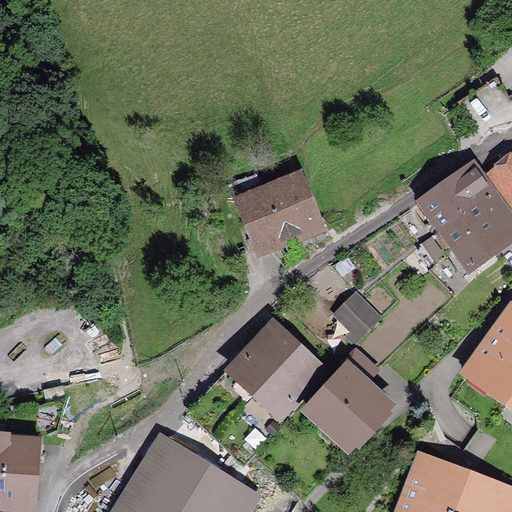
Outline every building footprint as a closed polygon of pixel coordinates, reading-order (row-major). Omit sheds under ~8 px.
[(491,84),(462,103),(483,135),(511,115),(511,104),(508,98),(502,101),(491,84)] [(511,160),(493,176),(511,198),(511,160)] [(471,171),(426,203),(443,228),(475,206),(476,208),(490,198),(471,171)] [(297,176),(241,199),(260,243),(293,230),(301,249),(330,237),(323,218),(316,221),(297,176)] [(511,220),(494,195),(490,198),(476,208),(475,206),(443,228),(438,232),(464,269),(505,240),(509,245),(511,242),(511,220)] [(433,235),(422,244),(435,259),(446,250),(433,235)] [(358,298),(338,318),(353,332),(346,338),(353,345),(379,319),(358,298)] [(511,311),(472,367),(511,396),(511,311)] [(272,329),(234,370),(257,392),(296,351),(272,329)] [(319,372),(296,351),(257,392),(267,401),(281,414),(319,372)] [(348,370),(316,404),(354,439),(380,411),(378,409),(385,402),(364,383),(376,371),(354,351),(342,364),(348,370)] [(230,441),(267,401),(257,392),(234,370),(228,376),(243,390),(212,423),(230,441)] [(33,439),(0,437),(0,504),(29,506),(33,439)] [(162,439),(117,511),(253,511),(262,499),(162,439)] [(511,493),(421,459),(401,511),(508,511),(511,502),(511,493)]
